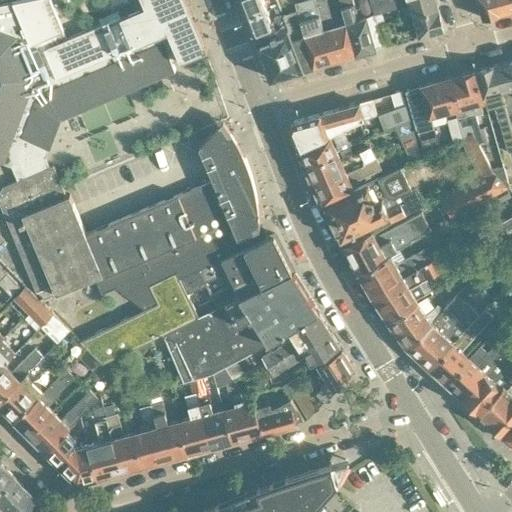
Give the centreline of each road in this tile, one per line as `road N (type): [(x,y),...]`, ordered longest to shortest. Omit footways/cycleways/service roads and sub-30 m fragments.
road 1 (residential): [(412,411),(327,274),(259,106)]
road 2 (residential): [(111,511),(412,411)]
road 3 (residential): [(470,45),(259,106)]
